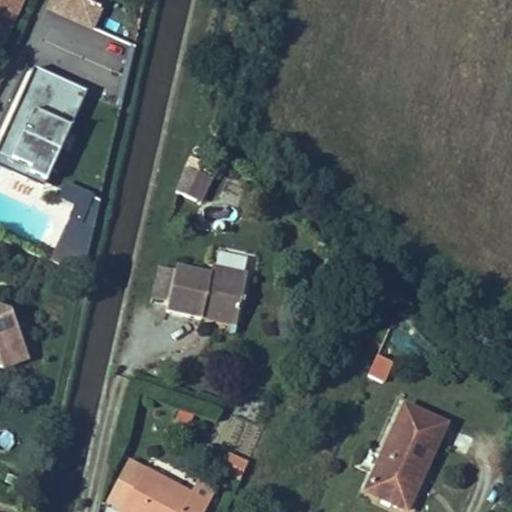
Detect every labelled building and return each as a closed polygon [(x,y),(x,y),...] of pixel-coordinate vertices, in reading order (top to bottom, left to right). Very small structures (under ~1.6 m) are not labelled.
[(0,0),(0,40),(3,42),(21,0),(0,0)] [(54,0),(51,8),(92,27),(101,7),(94,4),(96,0),(54,0)] [(86,91),(33,67),(4,134),(19,141),(8,165),(46,182),(86,91)] [(176,192),(200,204),(210,184),(186,172),(176,192)] [(61,182),(56,197),(69,201),(51,259),(79,268),(102,194),(61,182)] [(167,305),(175,272),(159,268),(151,302),(167,305)] [(167,305),(166,312),(201,320),(203,312),(237,320),(246,277),(212,269),(210,277),(176,269),(175,272),(167,305)] [(0,320),(12,316),(0,310),(0,320)] [(235,327),(237,320),(203,312),(201,320),(235,327)] [(0,359),(25,350),(12,316),(0,320),(0,359)] [(29,361),(25,350),(0,359),(0,363),(3,370),(29,361)] [(419,483),(445,425),(404,407),(365,492),(401,508),(413,480),(419,483)] [(240,481),(247,466),(229,457),(222,472),(240,481)] [(123,508),(144,469),(130,461),(108,501),(123,508)] [(203,511),(208,503),(191,494),(144,469),(123,508),(120,511),(203,511)] [(401,508),(406,511),(419,483),(413,480),(401,508)] [(191,494),(208,503),(214,492),(197,483),(191,494)]
